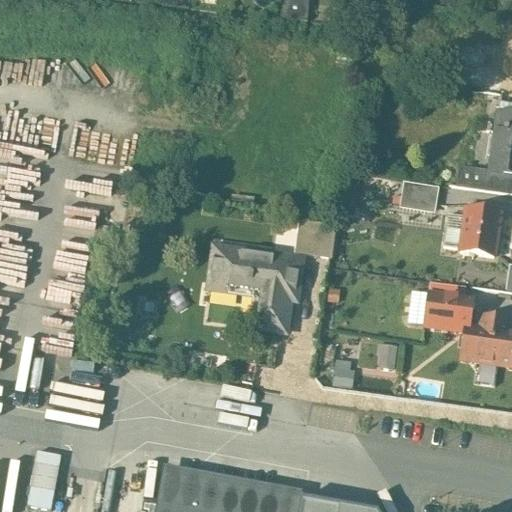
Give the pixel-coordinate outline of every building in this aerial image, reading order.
[(307,0),(280,0),(279,19),(306,22),(307,0)] [(502,76),(468,71),(467,91),(500,95),(502,76)] [(511,106),(499,105),(499,116),(494,115),(488,174),(511,177),(511,106)] [(35,213),(46,157),(1,148),(0,150),(0,190),(9,192),(6,207),(35,213)] [(511,177),(488,174),(486,192),(511,195),(511,177)] [(423,194),(392,190),(390,205),(421,209),(423,194)] [(499,215),(465,210),(459,254),(493,258),(499,215)] [(339,227),(304,221),(299,255),(334,260),(339,227)] [(0,357),(1,357),(4,343),(14,345),(23,286),(13,285),(16,263),(29,265),(33,242),(0,237),(0,233),(1,226),(0,226),(0,357)] [(301,263),(212,248),(206,290),(254,297),(249,328),(283,334),(287,302),(296,303),(301,263)] [(472,303),(428,297),(424,328),(464,334),(464,329),(468,329),(472,303)] [(468,329),(464,329),(464,334),(460,361),(474,363),(474,364),(511,369),(511,335),(506,335),(507,323),(481,319),(480,331),(468,329)] [(396,369),(399,347),(381,344),(378,367),(396,369)] [(337,362),(336,388),(353,389),(354,362),(337,362)] [(29,507),(52,511),(64,457),(40,452),(29,507)] [(154,475),(147,511),(155,511),(162,477),(154,475)] [(298,511),(300,502),(162,476),(162,477),(155,511),(298,511)] [(361,511),(301,501),(300,502),(298,511),(361,511)]
